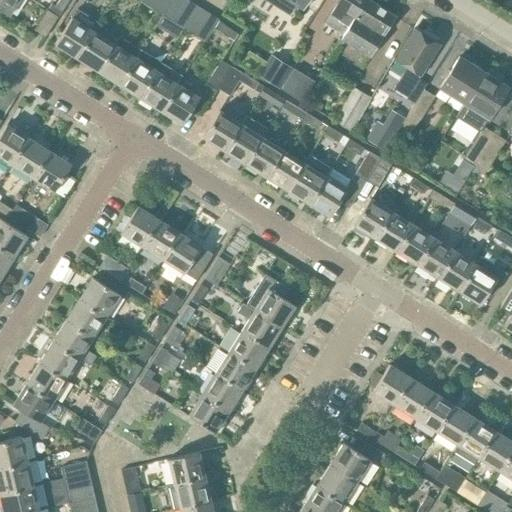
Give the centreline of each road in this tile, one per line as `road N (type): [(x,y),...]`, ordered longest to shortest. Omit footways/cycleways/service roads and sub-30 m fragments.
road 1 (residential): [(376,289),(132,135)]
road 2 (residential): [(0,352),(132,135)]
road 3 (residential): [(511,375),(376,289)]
road 4 (residential): [(132,135),(0,51)]
road 5 (residential): [(376,289),(303,406)]
